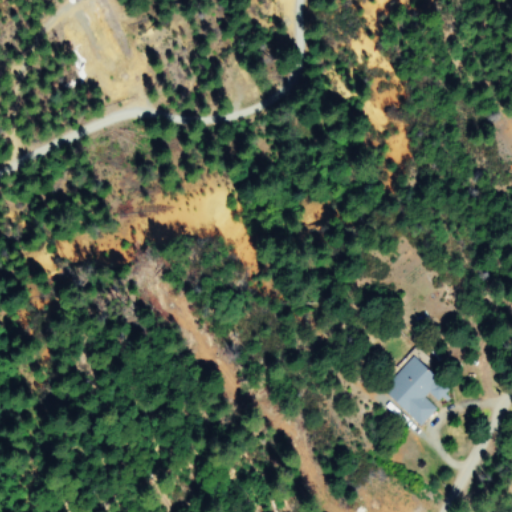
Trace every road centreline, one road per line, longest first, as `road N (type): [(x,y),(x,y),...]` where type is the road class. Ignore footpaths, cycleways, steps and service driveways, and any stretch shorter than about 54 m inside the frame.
road 1 (residential): [(298,0),(291,63),(0,142)]
road 2 (residential): [(511,386),(430,511)]
